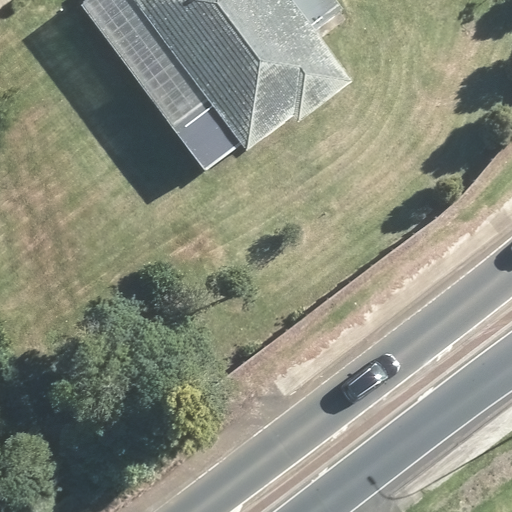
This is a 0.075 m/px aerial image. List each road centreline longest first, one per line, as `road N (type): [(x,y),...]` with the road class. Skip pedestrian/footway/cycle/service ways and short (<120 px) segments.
road 1 (secondary): [(192,511),(511,269)]
road 2 (secondary): [(511,365),(311,511)]
